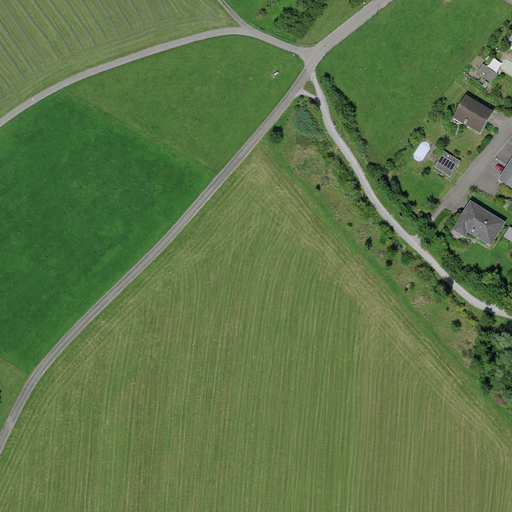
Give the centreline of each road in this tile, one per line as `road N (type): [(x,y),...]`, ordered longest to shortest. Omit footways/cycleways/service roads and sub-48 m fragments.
road 1 (residential): [(385,0),(313,57),(292,94),(173,233),(44,366),(0,445)]
road 2 (track): [(313,57),(224,30),(58,85),(0,125)]
